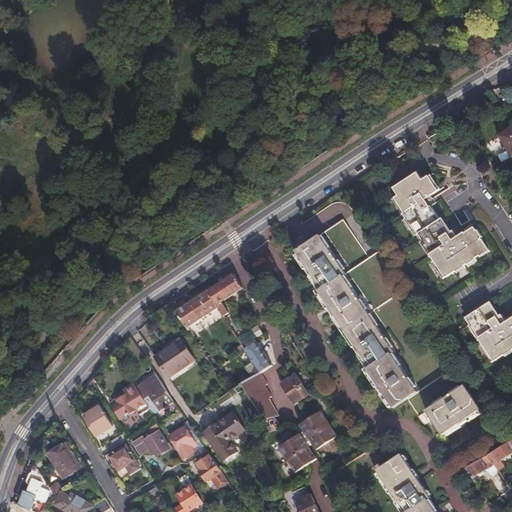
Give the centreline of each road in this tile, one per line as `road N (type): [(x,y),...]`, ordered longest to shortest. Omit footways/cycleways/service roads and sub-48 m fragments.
road 1 (secondary): [(53,394),(133,307),(511,60)]
road 2 (residential): [(125,511),(53,394)]
